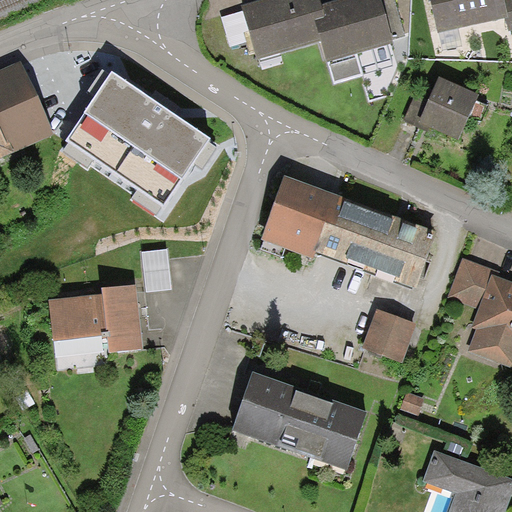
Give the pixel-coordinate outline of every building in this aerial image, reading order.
[(243,11),(223,17),(231,46),(246,42),(243,29),(249,28),(258,60),(322,41),(328,63),(334,83),(363,75),(357,56),(394,45),(393,40),(408,36),(397,0),(345,0),(321,7),(318,0),(264,0),(242,6),(243,11)] [(511,0),(432,0),(440,34),(507,19),(510,32),(511,31),(511,0)] [(20,63),(0,71),(0,132),(9,153),(52,134),(20,63)] [(216,142),(112,71),(86,109),(56,154),(88,176),(93,167),(130,192),(126,198),(161,222),(216,142)] [(428,106),(420,126),(457,142),(473,102),(437,87),(428,106)] [(420,126),(428,106),(415,101),(405,126),(418,132),(420,126)] [(0,157),(9,153),(0,132),(0,157)] [(337,201),(287,182),(264,241),(315,260),(318,252),(319,248),(337,201)] [(434,238),(337,201),(319,248),(416,285),(434,238)] [(167,251),(143,253),(146,291),(170,289),(167,251)] [(449,300),(479,311),(492,275),(494,270),(464,259),(449,300)] [(511,281),(492,275),(479,311),(472,329),(476,331),(468,353),(511,369),(511,281)] [(101,291),(102,296),(50,302),(54,343),(107,337),(109,354),(143,350),(136,287),(101,291)] [(380,313),(367,348),(401,361),(415,327),(380,313)] [(251,383),(234,433),(344,470),(361,420),(251,383)] [(404,401),(399,413),(415,419),(420,407),(404,401)] [(457,495),(451,511),(502,511),(511,487),(434,460),(426,484),(457,495)]
